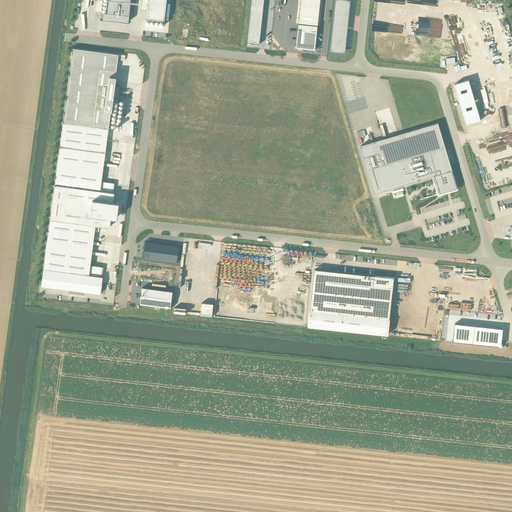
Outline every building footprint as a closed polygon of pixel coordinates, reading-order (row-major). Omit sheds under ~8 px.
[(107,0),(106,13),(102,13),(101,20),(127,23),(129,0),(148,0),(146,19),(165,21),(167,0),(107,0)] [(251,0),(247,43),(259,44),(264,0),(251,0)] [(300,0),(295,48),(315,50),(320,0),(300,0)] [(347,0),(335,0),(330,52),(345,53),(350,0),(347,0)] [(72,48),(40,286),(99,294),(100,288),(101,283),(103,267),(89,265),(94,231),(98,232),(99,227),(109,228),(110,218),(115,219),(117,203),(112,203),(113,193),(99,191),(101,182),(107,129),(115,72),(117,60),(124,61),(125,55),(72,48)] [(468,80),(454,84),(466,124),(480,120),(468,80)] [(438,122),(360,146),(375,194),(432,177),(437,194),(458,188),(438,122)] [(142,248),(142,251),(143,251),(142,258),(177,263),(179,246),(144,242),(144,249),(142,248)] [(142,264),(140,280),(174,284),(176,269),(142,264)] [(314,269),(308,326),(388,335),(394,278),(314,269)] [(142,287),(140,304),(171,308),(173,292),(142,287)] [(454,324),(453,342),(499,347),(501,328),(454,324)]
